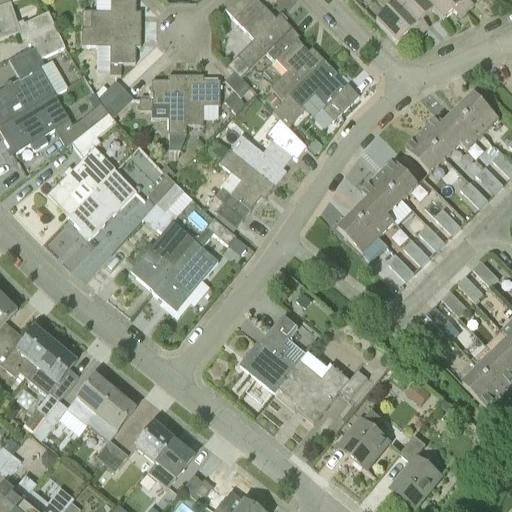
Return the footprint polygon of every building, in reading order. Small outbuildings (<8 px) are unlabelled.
[(0,0),(0,10),(10,7),(12,6),(9,0),(0,0)] [(91,33),(140,33),(140,16),(136,16),(135,0),(110,0),(110,15),(82,15),(82,32),(91,32),(91,33)] [(240,82),(266,56),(291,31),(278,18),(275,22),(253,0),(235,0),(223,12),(253,43),(237,60),(227,70),(240,82)] [(421,37),(385,0),(377,0),(375,3),(385,14),(375,24),(397,47),(408,36),(414,43),(421,37)] [(420,1),(421,1),(419,0),(399,0),(385,0),(421,37),(428,30),(421,23),(432,13),(420,1)] [(460,20),(466,14),(452,0),(421,0),(421,1),(420,1),(432,13),(442,24),(453,13),(460,20)] [(466,0),(452,0),(466,14),(473,7),(466,1),(466,0)] [(10,7),(0,10),(0,42),(20,36),(22,44),(29,42),(34,52),(59,40),(48,15),(24,27),(22,24),(16,26),(10,7)] [(291,31),(266,56),(275,65),(286,77),(275,88),(270,93),(282,106),(289,100),(288,99),(324,64),(311,52),(308,55),(297,44),(300,40),(291,31)] [(91,32),(82,32),(81,50),(110,50),(109,74),(109,79),(121,79),(121,67),(135,67),(135,51),(140,51),(140,33),(91,33),(91,32)] [(7,64),(18,84),(39,71),(42,69),(39,63),(65,51),(59,40),(34,52),(7,64)] [(275,113),(272,116),(279,123),(287,132),(304,115),(301,112),(314,98),(326,110),(322,114),(333,126),(359,101),(348,89),(344,92),(333,80),(336,77),(324,64),(288,99),(289,100),(282,106),(281,107),(275,113)] [(18,84),(0,94),(0,129),(55,97),(39,71),(18,84)] [(167,138),(168,138),(168,155),(180,155),(186,138),(186,129),(185,129),(185,79),(168,79),(168,84),(151,84),(151,103),(139,103),(139,114),(151,114),(151,109),(168,109),(167,138)] [(185,129),(186,129),(203,129),(203,110),(220,110),(220,84),(203,84),(203,79),(185,79),(185,129)] [(117,120),(138,101),(119,81),(98,100),(117,120)] [(244,107),(233,96),(224,106),(234,116),(244,107)] [(55,97),(0,130),(0,137),(12,158),(30,148),(33,154),(47,146),(44,140),(55,133),(69,125),(54,99),(56,98),(55,97)] [(475,97),(460,113),(484,137),(499,122),(475,97)] [(94,113),(100,108),(96,103),(93,99),(87,103),(94,113)] [(275,113),(281,107),(273,100),(268,106),(275,113)] [(71,147),(86,135),(108,118),(104,114),(100,108),(94,113),(78,126),(72,129),(69,125),(55,133),(66,152),(71,147)] [(469,152),(484,137),(460,113),(445,128),(462,145),(469,152)] [(112,123),(108,118),(71,147),(83,162),(47,198),(68,220),(67,221),(67,222),(115,173),(94,152),(100,146),(96,142),(115,127),(112,123)] [(438,121),(422,137),(446,161),(461,147),(467,154),(469,152),(462,145),(445,128),(438,121)] [(286,176),(282,173),(293,160),(296,163),(306,151),(287,132),(279,123),(266,139),(273,145),(263,157),(256,151),(241,139),(231,153),(275,190),(286,176)] [(446,161),(422,137),(406,153),(430,177),(446,161)] [(315,142),(307,150),(315,158),(322,150),(315,142)] [(199,143),(184,158),(190,164),(204,148),(199,143)] [(220,166),(229,155),(216,144),(207,156),(220,166)] [(231,153),(229,155),(220,166),(231,175),(220,190),(222,191),(214,201),(221,207),(214,216),(216,218),(213,223),(231,237),(242,223),(260,200),(264,203),(275,190),(231,153)] [(510,182),(511,180),(511,166),(501,156),(493,164),(510,182)] [(378,180),(403,204),(419,188),(394,164),(378,180)] [(169,182),(174,177),(166,169),(161,174),(169,182)] [(495,197),(503,189),(486,171),(477,179),(495,197)] [(116,173),(115,173),(67,222),(89,243),(136,196),(114,175),(116,173)] [(146,200),(155,208),(174,188),(165,179),(146,200)] [(378,180),(362,196),(369,202),(394,227),(395,225),(388,219),(403,204),(378,180)] [(479,212),(488,204),(470,186),(462,195),(479,212)] [(174,188),(155,208),(142,223),(155,235),(156,233),(161,237),(129,275),(153,295),(151,296),(152,297),(195,244),(172,225),(176,221),(167,213),(183,195),(174,188)] [(354,217),(378,242),(394,227),(387,220),(369,202),(354,217)] [(452,239),(461,231),(443,213),(435,221),(452,239)] [(378,242),(354,217),(339,232),(363,257),(372,266),(387,251),(378,242)] [(231,237),(213,223),(205,232),(227,249),(235,240),(231,237)] [(437,255),(445,247),(427,229),(419,237),(437,255)] [(195,244),(152,297),(175,316),(217,265),(194,246),(195,244)] [(421,270),(430,262),(412,244),(403,252),(421,270)] [(406,285),(414,277),(397,259),(388,267),(406,285)] [(490,291),(499,283),(481,265),(472,273),(490,291)] [(474,306),(482,297),(466,280),(457,289),(474,306)] [(459,321),(467,312),(450,295),(442,304),(459,321)] [(297,304),(305,311),(311,304),(302,297),(297,304)] [(0,350),(5,345),(13,336),(3,327),(14,316),(0,301),(0,350)] [(443,336),(452,327),(435,310),(426,319),(443,336)] [(275,397),(278,392),(308,357),(289,342),(298,331),(284,319),(260,350),(263,352),(246,374),(275,397)] [(427,352),(436,343),(419,326),(410,334),(427,352)] [(36,372),(54,349),(33,333),(23,345),(13,336),(5,345),(0,350),(0,371),(14,383),(18,378),(26,384),(29,379),(36,371),(36,372)] [(509,342),(495,356),(511,373),(511,342),(504,334),(502,336),(509,342)] [(74,366),(54,349),(36,372),(36,371),(29,379),(38,386),(44,379),(56,388),(74,366)] [(309,355),(308,357),(278,392),(308,416),(304,421),(314,429),(340,397),(349,405),(368,382),(358,374),(350,384),(333,371),(331,374),(309,355)] [(479,372),(503,397),(511,388),(511,373),(495,356),(479,372)] [(503,397),(479,372),(463,388),(488,412),(503,397)] [(93,381),(67,412),(66,413),(86,429),(113,397),(93,381)] [(431,399),(417,388),(407,400),(421,412),(431,399)] [(113,397),(86,429),(107,446),(108,447),(109,445),(116,436),(115,435),(133,414),(113,397)] [(37,415),(45,421),(58,405),(49,398),(35,414),(37,415)] [(66,413),(67,412),(58,405),(45,421),(54,428),(58,423),(66,413)] [(371,414),(364,423),(361,421),(345,440),(355,448),(347,457),(367,474),(390,445),(379,436),(384,431),(384,424),(371,414)] [(20,419),(19,422),(20,424),(22,426),(24,427),(27,426),(29,424),(30,422),(29,419),(27,417),(24,416),(22,417),(20,419)] [(54,428),(45,421),(31,438),(40,446),(54,428)] [(134,450),(154,466),(172,445),(152,429),(134,450)] [(414,511),(415,511),(442,480),(417,460),(426,449),(415,440),(400,458),(410,467),(390,492),(414,511)] [(2,450),(11,458),(18,449),(9,442),(2,450)] [(99,464),(104,468),(117,452),(109,445),(108,447),(107,446),(95,461),(99,464)] [(172,445),(154,466),(155,467),(146,477),(166,493),(192,461),(172,445)] [(0,472),(11,459),(11,458),(2,450),(0,453),(0,472)] [(126,460),(117,452),(104,468),(113,476),(126,460)] [(54,460),(45,453),(38,462),(47,469),(54,460)] [(11,459),(0,472),(0,477),(6,483),(20,466),(11,459)] [(104,468),(99,464),(94,471),(99,474),(104,468)] [(0,491),(0,511),(16,511),(31,495),(31,494),(35,489),(24,480),(11,496),(2,488),(0,491)] [(181,493),(189,500),(201,487),(193,480),(181,493)] [(189,500),(198,507),(212,491),(204,483),(201,487),(189,500)] [(65,511),(71,506),(72,504),(58,492),(46,507),(31,495),(16,511),(65,511)] [(226,510),(224,511),(252,511),(229,496),(222,507),(226,510)]
